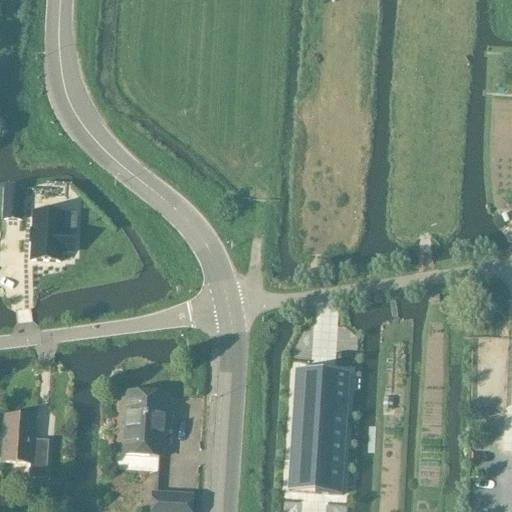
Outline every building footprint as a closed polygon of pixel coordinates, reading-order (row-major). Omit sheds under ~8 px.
[(4,187),(3,222),(23,223),(24,188),(4,187)] [(32,213),(30,263),(62,264),(63,255),(75,255),(76,231),(64,231),(64,214),(32,213)] [(295,371),(287,492),(340,495),(348,374),(295,371)] [(122,457),(163,459),(167,398),(126,395),(122,457)] [(29,479),(45,480),(47,452),(33,451),(35,420),(4,418),(1,465),(30,466),(29,479)] [(190,511),(191,497),(153,495),(151,511),(190,511)]
